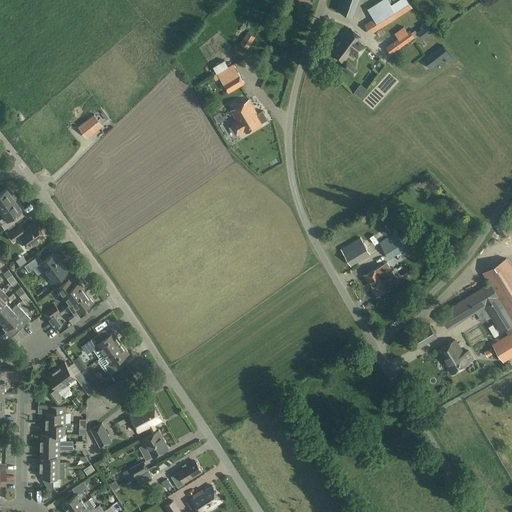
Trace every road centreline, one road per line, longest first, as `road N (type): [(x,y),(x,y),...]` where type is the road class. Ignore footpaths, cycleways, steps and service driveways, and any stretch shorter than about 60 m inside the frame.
road 1 (residential): [(378,355),(300,211),(288,171),(290,100),(322,0)]
road 2 (residential): [(117,300),(255,511)]
road 3 (unclassified): [(378,355),(511,191)]
road 4 (residential): [(466,511),(378,355)]
road 5 (residential): [(23,167),(117,300)]
road 6 (residential): [(16,505),(22,366)]
